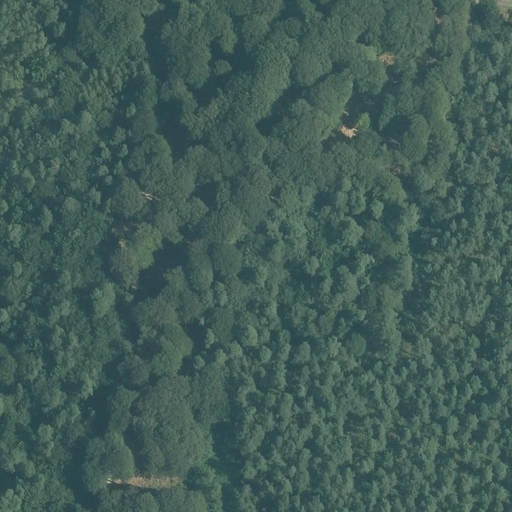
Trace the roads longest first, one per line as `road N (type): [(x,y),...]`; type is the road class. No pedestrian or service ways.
road 1 (track): [(103,511),(157,132),(166,109),(213,63),(225,22),(217,0)]
road 2 (track): [(0,115),(45,85),(203,29)]
